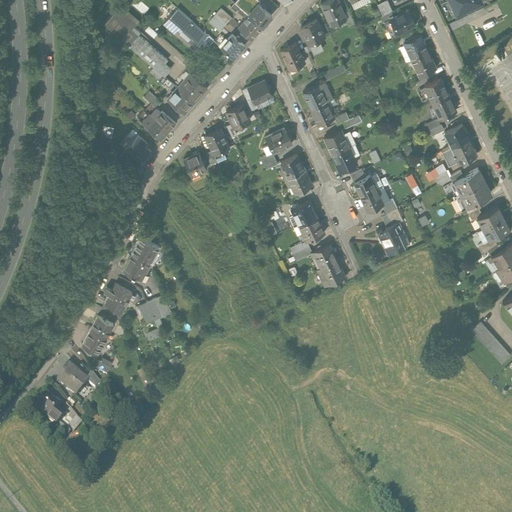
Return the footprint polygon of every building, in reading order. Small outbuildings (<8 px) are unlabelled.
[(234,0),(235,1),(247,12),(257,2),(259,0),(234,0)] [(338,0),(322,0),(320,1),(330,22),(345,15),(346,15),(343,9),(338,0)] [(379,0),(377,1),(382,13),(391,9),(393,8),(388,0),(379,0)] [(481,1),(480,0),(449,0),(455,13),(481,1)] [(245,14),(245,15),(248,13),(247,12),(235,1),(231,6),(236,11),(237,10),(244,15),(245,14)] [(247,12),(248,13),(261,25),(271,14),(257,2),(247,12)] [(103,24),(154,67),(161,74),(164,76),(171,68),(164,62),(167,59),(131,28),(139,19),(121,3),(103,24)] [(163,22),(193,49),(202,40),(207,45),(212,39),(203,31),(176,7),(163,22)] [(349,7),(343,9),(346,15),(345,15),(349,23),(355,20),(349,7)] [(415,21),(408,7),(393,14),(389,15),(390,16),(384,19),(391,34),(402,29),(401,27),(415,21)] [(220,30),(231,17),(220,8),(209,21),(220,30)] [(380,13),(383,20),(384,19),(390,16),(389,15),(393,14),(391,9),(382,13),(380,13)] [(251,37),(261,25),(248,13),(245,15),(237,25),(240,28),(239,30),(242,33),(244,31),(251,37)] [(324,34),(316,17),(300,25),(308,41),(313,50),(322,46),(318,37),(324,34)] [(208,25),(203,31),(212,39),(213,39),(218,34),(208,25)] [(148,26),(144,30),(153,38),(157,33),(148,26)] [(400,42),(403,41),(403,40),(417,33),(415,28),(397,36),(400,42)] [(403,41),(411,57),(428,49),(420,32),(417,33),(403,40),(403,41)] [(236,37),(232,33),(225,40),(224,38),(218,44),(233,57),(244,44),(238,38),(240,36),(238,34),(236,37)] [(295,40),(279,47),(288,67),(304,59),(295,40)] [(436,65),(428,49),(411,57),(418,73),(436,65)] [(346,68),(343,62),(323,71),(326,77),(346,68)] [(150,71),(158,77),(161,74),(154,67),(150,71)] [(185,80),(178,88),(193,102),(207,87),(190,72),(183,79),(185,80)] [(424,84),(431,100),(448,93),(440,76),(424,84)] [(272,94),(264,78),(247,86),(254,102),(255,101),(272,94)] [(302,90),(309,106),(326,98),(332,96),(324,79),(302,90)] [(255,101),(254,102),(247,86),(242,89),(251,108),(257,106),(255,101)] [(184,113),(193,102),(178,88),(176,87),(166,98),(174,105),(172,107),(174,109),(176,107),(184,113)] [(156,108),(161,103),(148,92),(143,98),(156,108)] [(113,104),(117,99),(110,93),(106,98),(113,104)] [(455,109),(448,93),(431,100),(439,117),(455,109)] [(334,115),(326,98),(309,106),(317,123),(334,115)] [(250,118),(242,102),(225,110),(231,122),(233,126),(250,118)] [(156,108),(149,116),(167,131),(175,123),(162,111),(160,112),(156,108)] [(136,116),(130,111),(125,117),(130,122),(136,116)] [(336,123),(342,120),(347,118),(344,111),(338,114),(339,115),(333,117),(336,123)] [(358,113),(347,118),(342,120),(345,126),(361,119),(358,113)] [(160,140),(167,131),(149,116),(148,114),(140,122),(160,140)] [(419,133),(429,128),(439,124),(436,117),(416,126),(419,133)] [(236,133),(233,126),(231,122),(226,124),(231,136),(236,133)] [(441,123),(439,124),(429,128),(432,134),(444,129),(441,123)] [(448,140),(450,145),(468,136),(462,123),(445,131),(449,139),(448,140)] [(113,127),(103,125),(101,136),(111,138),(113,127)] [(292,142),(284,125),(265,134),(268,142),(272,150),(272,151),(292,142)] [(211,150),(213,153),(217,161),(226,157),(222,149),(228,146),(220,127),(204,134),(211,150)] [(323,136),(331,153),(354,142),(355,142),(349,129),(342,132),(341,128),(323,136)] [(132,131),(119,146),(140,163),(150,151),(144,146),(146,143),(132,131)] [(476,153),(468,136),(450,145),(441,149),(448,164),(457,160),(458,162),(476,153)] [(271,150),(272,150),(268,142),(262,145),(266,153),(271,150)] [(359,152),(354,142),(331,153),(339,169),(356,162),(353,155),(359,152)] [(413,152),(410,144),(403,147),(407,155),(413,152)] [(379,159),(375,149),(369,152),(373,161),(379,159)] [(217,161),(213,153),(211,150),(206,152),(211,163),(217,161)] [(259,155),(262,162),(274,156),(271,150),(266,153),(259,155)] [(206,169),(198,151),(183,158),(193,181),(200,177),(198,172),(206,169)] [(280,160),(287,176),(303,168),(296,152),(280,160)] [(277,162),(274,156),(262,162),(265,167),(277,162)] [(449,176),(441,163),(424,172),(428,179),(434,176),(437,182),(449,176)] [(349,173),(353,181),(365,176),(361,167),(349,173)] [(454,181),(460,192),(483,180),(481,175),(482,174),(481,171),(479,171),(477,167),(468,171),(468,172),(463,175),(454,181)] [(310,184),(303,168),(287,176),(284,177),(288,185),(291,184),(294,191),(309,184),(310,184)] [(452,181),(454,181),(463,175),(460,169),(449,176),(452,181)] [(353,181),(360,196),(382,185),(376,171),(365,176),(353,181)] [(124,181),(121,178),(115,184),(119,187),(124,181)] [(488,187),(483,180),(460,192),(466,204),(466,205),(481,197),(489,193),(487,189),(488,187)] [(311,190),(309,184),(294,191),(297,197),(311,190)] [(389,198),(382,185),(360,196),(366,209),(381,203),(389,199),(389,198)] [(381,203),(386,212),(396,206),(392,197),(389,198),(389,199),(381,203)] [(464,205),(467,211),(478,206),(484,203),(481,197),(466,205),(466,204),(464,205)] [(290,206),(298,223),(316,214),(309,198),(290,206)] [(476,216),(482,227),(503,216),(497,205),(481,213),(476,216)] [(402,218),(396,206),(386,212),(381,215),(386,225),(398,220),(402,218)] [(481,213),(478,206),(467,211),(471,219),(476,216),(481,213)] [(418,216),(421,223),(430,218),(427,211),(418,216)] [(324,231),(316,214),(298,223),(305,239),(306,240),(324,231)] [(509,228),(503,216),(482,227),(477,230),(482,241),(488,238),(488,239),(493,236),(509,228)] [(327,217),(320,220),(324,229),(331,226),(327,217)] [(386,225),(376,230),(379,236),(378,237),(380,241),(381,240),(387,253),(404,245),(398,232),(402,229),(398,220),(386,225)] [(272,221),(267,222),(270,233),(275,231),(272,221)] [(140,235),(130,254),(150,264),(160,245),(140,235)] [(497,243),(493,236),(488,239),(488,238),(482,241),(477,244),(482,253),(497,243)] [(294,244),(297,251),(309,245),(306,240),(305,239),(294,244)] [(511,240),(490,255),(498,267),(511,258),(511,240)] [(315,255),(320,266),(337,259),(329,242),(311,250),(310,251),(311,253),(312,256),(315,255)] [(311,250),(309,245),(297,251),(293,253),(296,260),(311,253),(310,251),(311,250)] [(142,280),(150,264),(130,254),(122,270),(142,280)] [(511,258),(498,267),(496,268),(503,279),(504,279),(511,273),(511,258)] [(344,275),(337,259),(320,266),(319,267),(323,274),(320,275),(325,284),(344,275)] [(511,284),(511,273),(504,279),(503,279),(502,280),(508,288),(511,284)] [(458,282),(454,276),(447,280),(451,287),(458,282)] [(109,296),(105,305),(122,314),(122,313),(132,293),(115,284),(112,291),(106,288),(103,293),(109,296)] [(511,291),(501,301),(502,302),(504,300),(511,308),(511,291)] [(172,312),(163,294),(133,307),(138,317),(143,315),(147,323),(155,320),(159,329),(164,326),(160,318),(172,312)] [(122,314),(105,305),(101,311),(120,321),(121,323),(125,314),(122,313),(122,314)] [(97,317),(90,331),(106,339),(113,325),(97,317)] [(501,363),(510,354),(480,320),(471,328),(501,363)] [(149,340),(161,335),(157,327),(146,333),(149,340)] [(97,355),(106,339),(90,331),(82,347),(97,355)] [(95,360),(91,367),(96,370),(98,368),(107,374),(112,364),(103,359),(100,363),(95,360)] [(78,370),(69,363),(58,377),(76,393),(88,380),(86,378),(82,375),(83,373),(79,369),(78,370)] [(147,390),(153,387),(142,367),(136,370),(147,390)] [(101,380),(93,370),(86,378),(88,380),(96,386),(101,380)] [(158,376),(150,380),(154,387),(162,382),(158,376)] [(46,391),(35,405),(48,416),(47,417),(56,424),(57,423),(64,415),(55,409),(60,403),(46,391)] [(76,401),(70,395),(67,399),(73,404),(76,401)] [(71,407),(64,415),(57,423),(69,433),(81,420),(71,407)]
